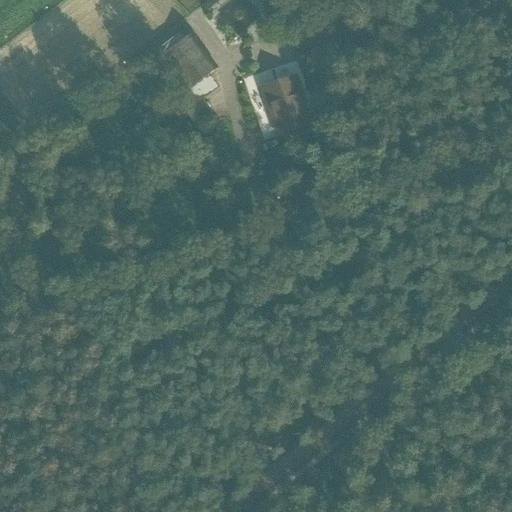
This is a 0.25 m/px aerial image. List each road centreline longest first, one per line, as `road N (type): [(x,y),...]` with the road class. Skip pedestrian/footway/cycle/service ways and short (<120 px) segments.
road 1 (track): [(511,156),(0,324)]
road 2 (track): [(231,511),(511,279)]
road 3 (unknown): [(511,11),(411,12),(295,28)]
